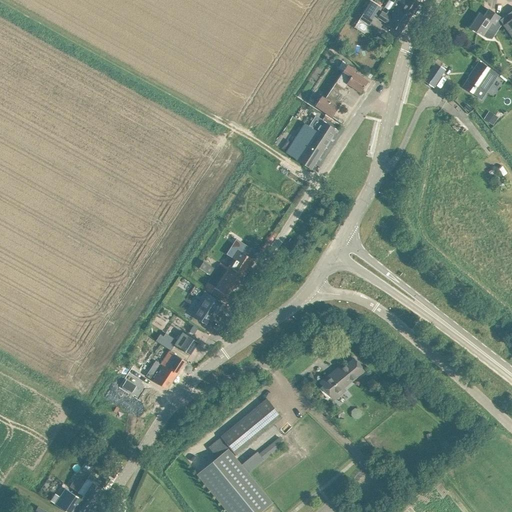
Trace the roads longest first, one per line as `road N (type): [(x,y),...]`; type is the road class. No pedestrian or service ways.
road 1 (residential): [(219,327),(373,95),(392,102)]
road 2 (unclassified): [(511,427),(375,307),(308,290)]
road 3 (tertiary): [(100,511),(184,388),(234,346)]
road 4 (tertiary): [(487,356),(344,234)]
road 5 (tertiary): [(332,255),(487,356)]
road 6 (tertiary): [(344,234),(375,183),(392,102)]
